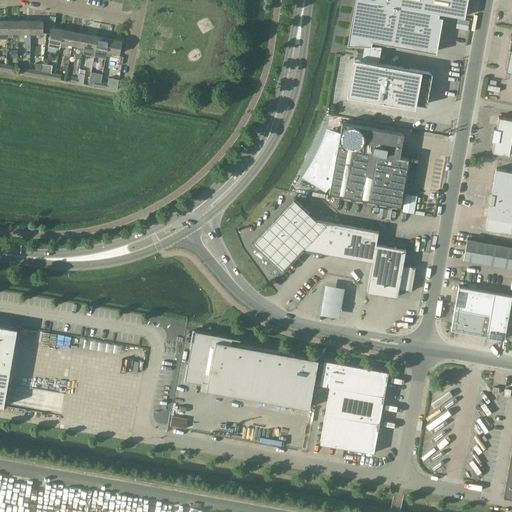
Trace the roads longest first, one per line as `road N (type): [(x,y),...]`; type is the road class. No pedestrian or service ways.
road 1 (unclassified): [(422,350),(487,0)]
road 2 (unclassified): [(166,439),(400,481)]
road 3 (secondary): [(202,220),(251,176),(285,119),(300,66),(300,23)]
road 4 (secondary): [(300,23),(255,138),(186,212)]
road 5 (unclassified): [(422,350),(308,328),(255,303),(230,276)]
road 6 (unclassified): [(400,481),(422,350)]
